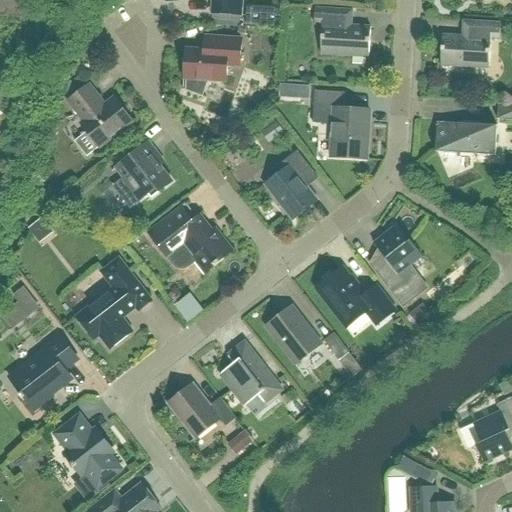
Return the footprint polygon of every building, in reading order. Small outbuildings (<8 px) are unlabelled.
[(213,0),(213,14),(241,16),(241,0),(213,0)] [(353,11),(316,9),(315,25),(323,26),(321,55),(369,58),(371,27),(348,26),(349,12),(353,12),(353,11)] [(443,36),(441,66),(489,69),(491,40),(500,40),(501,24),(464,22),(464,23),(468,23),(467,37),(443,36)] [(205,51),(186,50),(184,91),(203,98),(208,81),(227,82),(228,66),(240,67),(242,40),(205,37),(205,51)] [(85,122),(81,124),(100,148),(133,122),(115,99),(105,106),(89,86),(69,102),(85,122)] [(315,91),(313,124),(333,125),(331,158),(367,160),(370,110),(344,109),(345,93),(315,91)] [(511,105),(498,104),(497,120),(511,120),(511,105)] [(233,110),(220,118),(229,133),(242,125),(233,110)] [(498,126),(438,123),(436,153),(496,156),(498,126)] [(151,141),(137,152),(112,171),(113,172),(117,169),(124,179),(122,181),(131,192),(131,195),(133,198),(135,200),(138,201),(136,203),(137,204),(149,194),(152,199),(173,183),(160,167),(166,162),(151,141)] [(290,166),(265,186),(293,221),(318,201),(303,182),(315,173),(298,152),(286,161),(290,166)] [(184,207),(179,211),(149,234),(174,266),(179,269),(182,270),(186,269),(189,268),(199,260),(208,271),(205,273),(206,274),(220,263),(219,262),(233,251),(222,236),(218,239),(201,216),(194,221),(184,207)] [(372,266),(391,291),(404,307),(417,297),(410,288),(420,280),(410,267),(422,258),(423,257),(411,241),(407,244),(394,228),(393,229),(394,229),(375,243),(374,243),(384,257),(372,266)] [(123,319),(131,313),(136,309),(139,312),(153,301),(119,257),(100,272),(113,289),(77,317),(95,341),(100,337),(110,350),(134,332),(123,319)] [(367,283),(375,276),(360,258),(352,265),(367,283)] [(347,329),(367,313),(377,326),(396,312),(377,286),(365,295),(360,289),(361,288),(352,277),(351,278),(343,268),(316,289),(347,329)] [(267,327),(296,365),(322,344),(293,307),(267,327)] [(334,334),(324,341),(340,361),(349,353),(334,334)] [(22,394),(20,396),(23,399),(25,398),(35,411),(53,398),(51,395),(72,379),(66,371),(79,361),(60,336),(45,348),(47,350),(10,379),(22,394)] [(245,344),(228,357),(234,364),(221,374),(246,406),(259,396),(264,403),(281,390),(245,344)] [(168,404),(196,440),(221,420),(226,427),(236,419),(220,399),(211,406),(194,385),(168,404)] [(511,429),(511,398),(497,405),(501,412),(473,425),(482,443),(476,445),(484,464),(511,451),(511,446),(506,432),(511,429)] [(72,464),(74,468),(96,496),(109,485),(106,481),(120,470),(109,456),(113,453),(96,431),(92,434),(79,418),(57,435),(70,451),(66,454),(73,463),(72,464)] [(239,455),(258,442),(250,430),(231,443),(239,455)] [(431,487),(438,474),(405,457),(398,470),(431,487)] [(116,490),(87,511),(157,511),(152,505),(156,502),(142,484),(123,498),(116,490)] [(454,511),(455,503),(437,504),(436,488),(412,489),(412,511),(454,511)]
